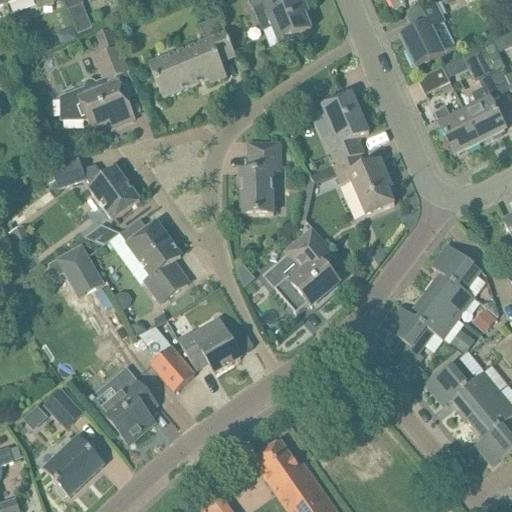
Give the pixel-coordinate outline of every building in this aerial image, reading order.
[(2,0),(6,9),(27,0),(34,0),(40,12),(62,3),(60,0),(2,0)] [(80,0),(60,0),(62,3),(65,11),(83,4),(80,0)] [(311,33),(305,17),(309,16),(303,2),(283,10),(279,0),(247,0),(252,11),(253,11),(262,34),(272,30),(281,51),(297,45),(295,39),(311,33)] [(388,0),(396,14),(403,11),(404,12),(406,11),(405,9),(424,0),(423,0),(388,0)] [(511,5),(511,2),(494,3),(503,15),(499,15),(500,31),(511,30),(511,5)] [(440,5),(434,8),(440,19),(446,17),(440,5)] [(415,33),(401,39),(417,70),(455,51),(440,19),(434,8),(409,20),(415,33)] [(150,69),(156,83),(163,102),(208,83),(210,87),(227,80),(219,62),(233,57),(234,59),(235,58),(219,20),(199,28),(206,45),(150,69)] [(85,87),(84,90),(60,100),(61,124),(88,123),(91,132),(120,120),(123,127),(135,122),(118,79),(128,74),(110,31),(97,36),(105,56),(96,59),(105,81),(96,85),(95,84),(95,83),(92,82),(91,82),(90,82),(87,83),(86,84),(86,85),(85,87)] [(478,53),(491,79),(505,72),(504,71),(506,70),(494,45),(478,53)] [(491,79),(478,53),(464,59),(476,85),(479,84),(480,84),(491,79)] [(449,86),(441,71),(418,83),(425,98),(449,86)] [(478,110),(465,117),(480,146),(505,134),(484,91),(472,97),(478,110)] [(310,173),(309,177),(310,180),(333,170),(337,168),(360,158),(364,156),(358,142),(369,137),(352,96),(323,109),(340,150),(330,154),(334,163),(310,173)] [(480,146),(465,117),(453,123),(447,110),(434,116),(455,159),(480,146)] [(281,175),(281,167),(280,147),(249,147),(250,175),(241,175),(242,218),(273,217),(272,176),(281,175)] [(388,192),(392,190),(380,162),(365,169),(360,158),(337,168),(333,170),(310,180),(314,185),(305,223),(306,224),(313,196),(315,186),(336,177),(341,189),(351,184),(366,220),(395,207),(388,192)] [(60,168),(52,171),(57,192),(86,183),(90,190),(87,192),(111,225),(140,204),(116,171),(104,180),(96,169),(82,173),(79,162),(60,168)] [(157,227),(141,239),(127,249),(150,280),(143,285),(159,308),(189,286),(174,265),(181,260),(157,227)] [(24,228),(7,235),(15,253),(32,245),(24,228)] [(282,287),(275,293),(296,317),(308,306),(312,310),(339,286),(324,269),(337,259),(323,244),(313,231),(312,232),(291,250),(285,256),(287,259),(293,265),(276,281),(282,287)] [(293,244),(288,238),(280,244),(285,250),(293,244)] [(103,286),(82,248),(48,267),(56,281),(65,276),(79,300),(103,286)] [(448,248),(431,270),(441,276),(467,294),(476,300),(486,286),(478,280),(482,274),(464,260),(448,248)] [(360,271),(356,277),(362,283),(367,277),(360,271)] [(440,276),(425,296),(460,322),(477,301),(467,294),(440,276)] [(21,299),(17,290),(4,296),(4,298),(0,300),(0,304),(1,307),(9,304),(21,299)] [(120,294),(115,298),(125,313),(130,308),(133,302),(127,294),(120,294)] [(425,296),(410,316),(444,342),(444,343),(460,322),(425,296)] [(495,303),(481,308),(486,312),(498,322),(500,319),(495,303)] [(401,310),(385,331),(402,345),(396,353),(412,366),(413,365),(419,369),(426,360),(419,356),(424,350),(425,348),(434,355),(444,342),(410,316),(401,310)] [(498,322),(486,312),(474,325),(485,336),(498,322)] [(194,374),(196,373),(209,366),(215,376),(241,361),(219,324),(192,339),(191,338),(177,346),(194,374)] [(463,334),(453,347),(466,357),(476,343),(463,334)] [(504,359),(511,352),(511,336),(495,350),(504,359)] [(254,349),(247,337),(239,342),(245,354),(254,349)] [(171,351),(151,368),(174,396),(195,379),(171,351)] [(443,410),(452,402),(476,382),(459,362),(426,389),(443,410)] [(154,403),(139,385),(127,371),(103,391),(114,404),(101,415),(129,448),(155,426),(143,412),(154,403)] [(452,402),(468,422),(501,394),(485,375),(477,383),(476,382),(452,402)] [(61,393),(45,408),(66,432),(83,417),(61,393)] [(468,422),(484,441),(511,417),(511,407),(501,394),(468,422)] [(37,410),(25,422),(34,431),(46,420),(37,410)] [(511,417),(484,441),(475,449),(493,469),(511,453),(511,426),(509,423),(511,420),(511,417)] [(70,500),(105,467),(79,439),(72,445),(68,441),(55,454),(59,458),(44,472),(58,488),(55,491),(64,501),(67,498),(70,500)] [(253,464),(264,481),(285,511),(334,511),(303,467),(298,470),(281,445),(253,464)] [(9,451),(0,453),(0,511),(19,511),(17,503),(0,508),(0,485),(1,483),(2,481),(2,478),(3,476),(3,474),(2,471),(2,470),(14,466),(9,451)] [(228,511),(218,498),(202,510),(202,511),(228,511)]
